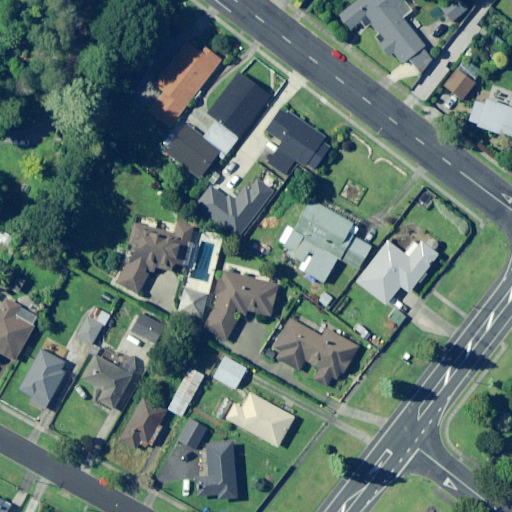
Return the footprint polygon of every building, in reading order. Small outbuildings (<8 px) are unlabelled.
[(410,12),(400,0),(355,0),(337,15),(349,30),(359,23),(364,29),(370,25),(377,34),(372,38),(388,57),(392,54),(401,65),(407,60),(418,74),(436,60),(403,18),(410,12)] [(467,9),(459,0),(453,0),(441,11),(451,23),(467,9)] [(200,52),(187,42),(154,86),(162,93),(148,113),(169,128),(219,60),(203,48),(200,52)] [(479,53),(471,46),(464,56),(471,62),(479,53)] [(475,83),(457,69),(445,85),(463,99),(475,83)] [(267,97),(238,75),(207,114),(216,121),(237,137),(267,97)] [(511,109),(475,98),(468,120),(477,123),(476,127),(511,138),(511,109)] [(278,104),(262,125),(283,140),(266,164),(283,177),(295,161),(313,174),(335,146),(278,104)] [(216,121),(203,138),(220,151),(224,154),(237,137),(216,121)] [(203,138),(186,125),(166,150),(201,176),(220,151),(203,138)] [(211,186),(196,207),(240,239),(275,193),(258,181),(251,191),(245,186),(233,202),(211,186)] [(357,227),(309,200),(292,229),(287,226),(277,244),(293,253),(290,257),(301,263),(298,269),(323,284),(337,259),(357,270),(370,248),(351,237),(357,227)] [(190,240),(138,224),(130,252),(127,251),(116,289),(140,297),(151,262),(180,272),(190,240)] [(11,236),(0,231),(0,243),(7,246),(11,236)] [(408,259),(386,242),(355,282),(385,306),(400,287),(408,293),(437,256),(421,243),(408,259)] [(259,278),(223,264),(212,292),(217,294),(201,334),(226,344),(236,319),(244,322),(250,309),(266,315),(278,286),(259,278)] [(208,296),(185,288),(178,312),(200,319),(208,296)] [(19,307),(7,300),(0,311),(0,354),(12,361),(32,327),(13,316),(19,307)] [(405,317),(394,309),(387,318),(398,326),(405,317)] [(294,312),(273,345),(280,350),(274,359),(299,375),(307,363),(318,370),(311,380),(326,389),(332,379),(337,381),(355,351),(294,312)] [(143,313),(133,330),(156,344),(166,327),(143,313)] [(102,326),(87,316),(75,336),(90,345),(102,326)] [(75,354),(48,338),(17,390),(30,398),(28,402),(42,410),(75,354)] [(131,376),(94,356),(81,380),(101,392),(96,401),(112,410),(131,376)] [(247,368),(226,356),(215,377),(236,388),(247,368)] [(203,376),(189,369),(167,410),(180,418),(203,376)] [(293,418),(249,394),(241,408),(234,404),(225,419),(277,447),(293,418)] [(166,410),(140,398),(119,442),(135,449),(138,443),(147,448),(166,410)] [(207,429),(190,419),(178,440),(196,450),(207,429)] [(235,499),(231,443),(204,445),(206,477),(195,478),(196,497),(216,496),(217,500),(235,499)] [(0,511),(5,511),(9,506),(0,500),(0,511)]
